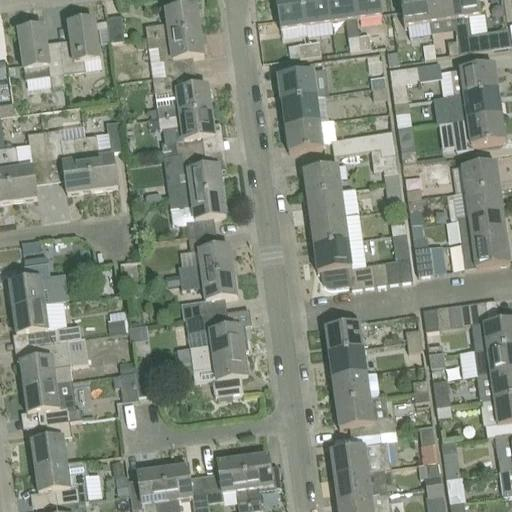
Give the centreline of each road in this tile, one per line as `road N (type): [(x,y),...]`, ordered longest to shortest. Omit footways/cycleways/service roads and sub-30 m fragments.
road 1 (residential): [(281,320),(237,0)]
road 2 (residential): [(281,320),(511,287)]
road 3 (residential): [(146,452),(293,424)]
